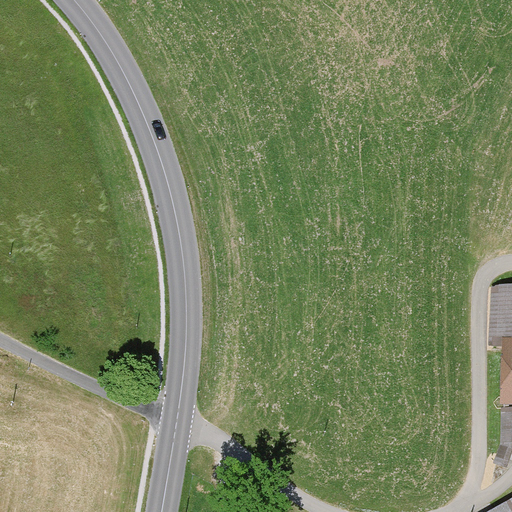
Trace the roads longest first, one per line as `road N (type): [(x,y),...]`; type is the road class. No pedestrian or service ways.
road 1 (secondary): [(74,0),(129,83),(171,197),(185,319),(176,425)]
road 2 (unclassified): [(0,338),(176,425)]
road 3 (track): [(327,511),(219,441),(176,425)]
